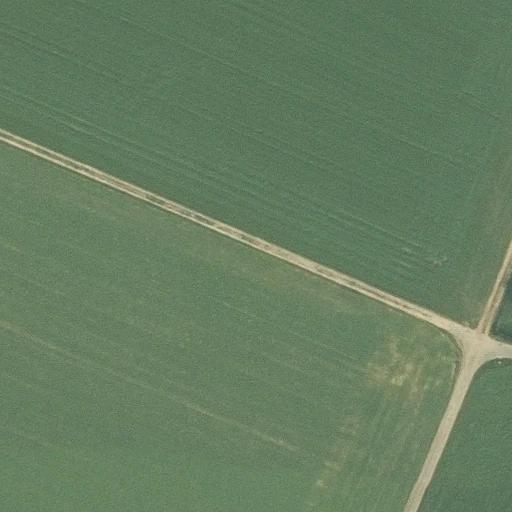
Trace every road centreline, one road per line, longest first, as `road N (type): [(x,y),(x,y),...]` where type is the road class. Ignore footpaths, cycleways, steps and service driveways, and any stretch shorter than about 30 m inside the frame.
road 1 (track): [(0,130),(482,339)]
road 2 (track): [(411,511),(482,339)]
